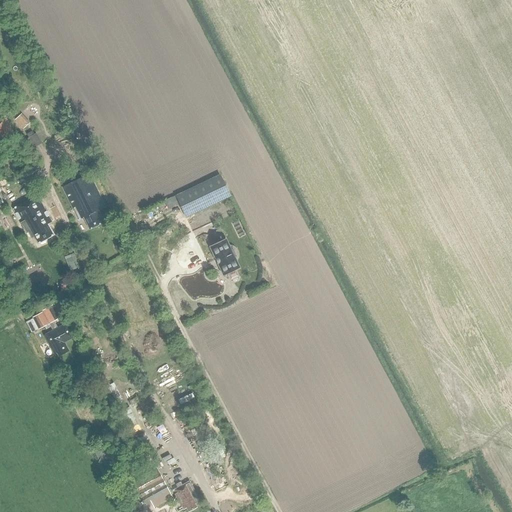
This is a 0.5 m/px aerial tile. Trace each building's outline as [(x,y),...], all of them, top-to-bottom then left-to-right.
[(21,112),(15,118),(23,127),(30,121),(21,112)] [(6,118),(0,121),(0,139),(1,141),(14,134),(6,118)] [(31,135),(36,145),(44,142),(39,132),(31,135)] [(102,206),(86,175),(61,188),(71,209),(72,208),(78,219),(82,217),(88,229),(101,222),(95,210),(102,206)] [(217,175),(163,201),(168,209),(178,204),(181,211),(184,217),(228,196),(217,175)] [(32,194),(8,207),(11,212),(13,211),(15,216),(13,217),(15,220),(21,231),(22,231),(25,237),(28,235),(32,242),(33,242),(35,242),(39,240),(39,239),(48,234),(43,223),(46,221),(42,214),(40,215),(38,213),(41,211),(32,194)] [(229,250),(229,249),(223,238),(207,246),(222,275),(237,268),(232,257),(232,256),(232,255),(232,254),(232,253),(232,252),(231,251),(230,250),(229,250)] [(65,257),(70,270),(81,265),(76,252),(65,257)] [(42,310),(43,312),(49,324),(59,318),(52,305),(42,310)] [(32,317),(38,329),(49,324),(43,312),(32,317)] [(65,324),(55,329),(43,335),(53,354),(56,353),(58,355),(66,350),(63,344),(73,338),(65,324)] [(117,405),(123,402),(113,382),(107,385),(117,405)] [(132,408),(142,402),(139,396),(129,402),(132,408)] [(134,433),(143,428),(131,406),(122,411),(134,433)] [(117,461),(120,453),(102,447),(99,455),(103,456),(102,460),(106,461),(107,457),(117,461)] [(153,506),(172,496),(156,467),(131,480),(144,506),(151,503),(153,506)] [(187,481),(179,485),(178,482),(174,484),(175,488),(170,490),(174,496),(173,499),(175,503),(178,504),(181,510),(184,508),(186,511),(194,507),(192,504),(197,501),(187,481)]
